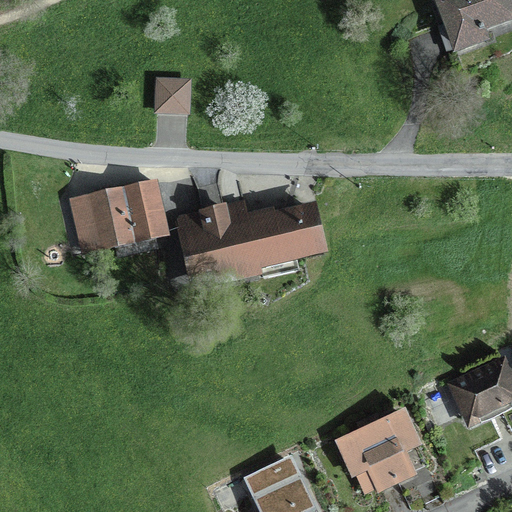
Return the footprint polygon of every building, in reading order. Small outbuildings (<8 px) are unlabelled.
[(511,29),(511,12),(507,0),(440,0),(432,3),(453,61),(490,48),(486,39),(511,29)] [(191,83),(156,81),(154,115),(189,117),(191,83)] [(69,198),(82,255),(168,235),(155,179),(69,198)] [(297,259),(327,252),(316,202),(274,211),(273,206),(247,212),(244,200),(174,216),(191,290),(298,266),(297,259)] [(511,391),(500,367),(452,389),(463,413),(479,406),(484,417),(511,404),(511,391)] [(367,468),(378,491),(410,476),(399,453),(415,446),(402,417),(376,429),(373,422),(360,428),(364,435),(338,447),(351,476),(367,468)] [(290,511),(307,504),(290,466),(246,486),(258,511),(290,511)]
